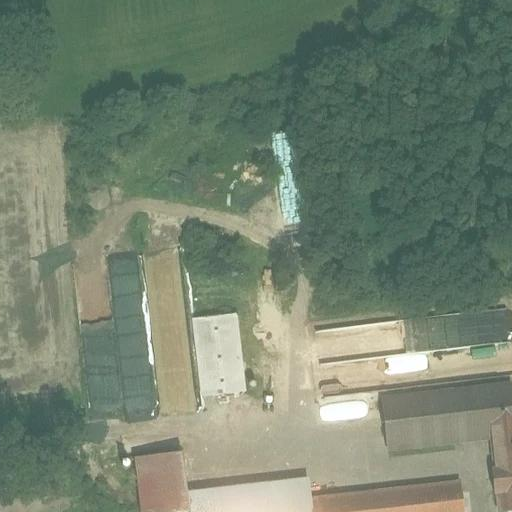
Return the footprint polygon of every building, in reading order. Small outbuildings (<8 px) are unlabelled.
[(114,346),(110,302),(95,303),(96,315),(92,316),(93,321),(82,322),(85,349),(114,346)] [(249,394),(240,314),(195,320),(205,399),(249,394)] [(511,511),(511,379),(386,396),(393,454),(496,441),(502,511),(511,511)] [(139,511),(193,511),(191,492),(187,454),(134,460),(139,511)] [(465,511),(461,480),(317,498),(314,476),(191,492),(193,511),(465,511)]
